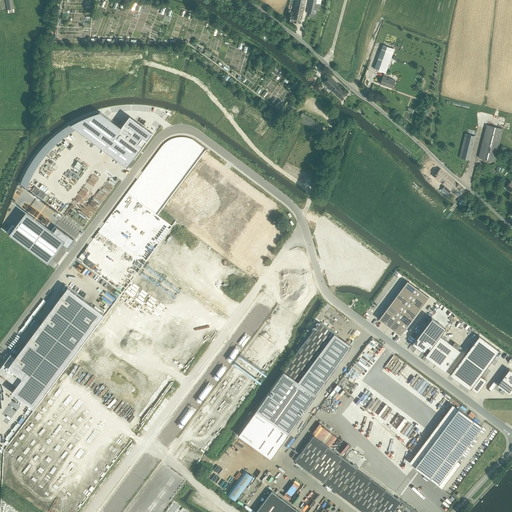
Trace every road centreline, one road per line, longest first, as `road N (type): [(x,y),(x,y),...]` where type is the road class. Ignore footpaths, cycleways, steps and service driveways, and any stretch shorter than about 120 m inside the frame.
road 1 (unclassified): [(511,433),(336,302),(296,209),(184,129),(159,136),(0,351)]
road 2 (unclassified): [(511,227),(296,36),(242,0)]
